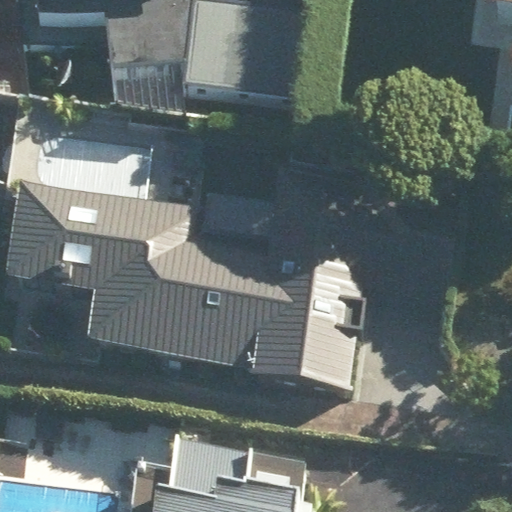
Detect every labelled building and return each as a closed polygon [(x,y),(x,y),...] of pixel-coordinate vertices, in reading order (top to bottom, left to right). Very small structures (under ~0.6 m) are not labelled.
[(99,0),(100,12),(197,2),(196,0),(99,0)] [(511,0),(489,0),(485,39),(511,43),(504,100),(511,101),(511,0)] [(309,23),(193,12),(188,64),(117,57),(114,93),(300,112),(309,23)] [(253,393),(351,398),(356,296),(459,300),(463,224),(270,215),(271,192),(207,189),(208,158),(156,155),(157,141),(57,137),(57,124),(13,122),(5,309),(95,313),(92,366),(148,369),(148,374),(253,379),(253,393)] [(310,511),(310,510),(260,509),(261,467),(180,465),(178,511),(310,511)]
